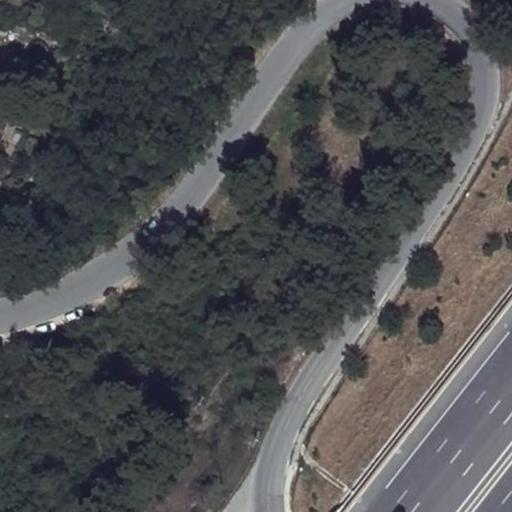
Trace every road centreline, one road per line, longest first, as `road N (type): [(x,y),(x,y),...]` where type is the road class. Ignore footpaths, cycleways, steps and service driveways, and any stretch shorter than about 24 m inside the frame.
road 1 (unclassified): [(277,483),(282,431),(499,99),(494,52),(447,4),(419,0)]
road 2 (unclassified): [(364,0),(317,24),(232,157),(126,266),(64,301),(0,315)]
road 3 (motorway): [(511,387),(412,511)]
